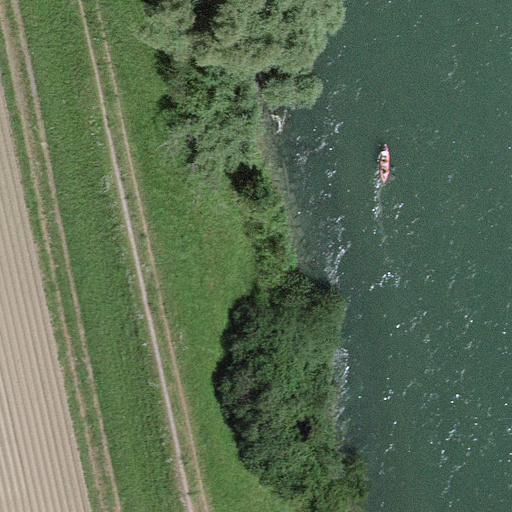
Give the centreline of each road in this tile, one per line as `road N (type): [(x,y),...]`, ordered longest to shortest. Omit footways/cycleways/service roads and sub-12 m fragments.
road 1 (track): [(87,0),(199,511)]
road 2 (track): [(3,0),(113,511)]
